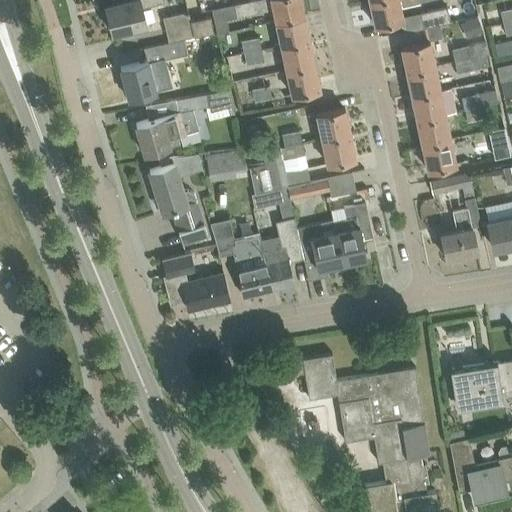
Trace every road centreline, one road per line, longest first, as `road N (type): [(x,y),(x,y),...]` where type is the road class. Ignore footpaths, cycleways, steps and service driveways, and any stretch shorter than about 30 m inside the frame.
road 1 (secondary): [(152,401),(23,83)]
road 2 (residential): [(155,340),(96,184),(55,27)]
road 3 (residential): [(425,296),(371,60),(337,47),(328,0)]
road 4 (residential): [(155,340),(425,296)]
road 5 (residential): [(249,511),(155,340)]
road 6 (secondary): [(206,511),(152,401)]
